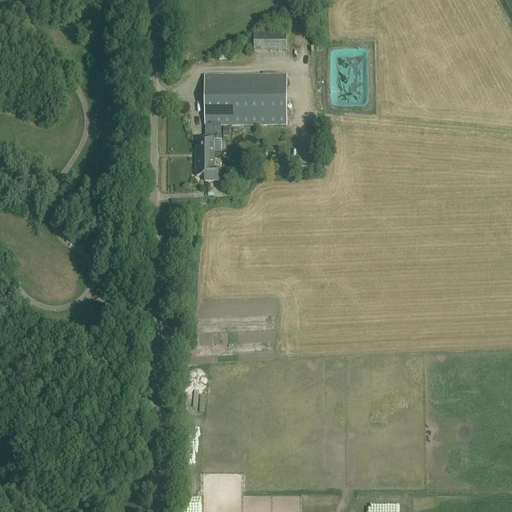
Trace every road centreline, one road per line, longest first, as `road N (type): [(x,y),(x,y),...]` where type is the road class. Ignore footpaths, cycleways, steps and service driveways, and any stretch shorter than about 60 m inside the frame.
road 1 (track): [(0,433),(29,448),(65,441),(87,347),(115,308),(92,157),(105,107),(88,60),(98,0)]
road 2 (unclassified): [(153,511),(148,0)]
